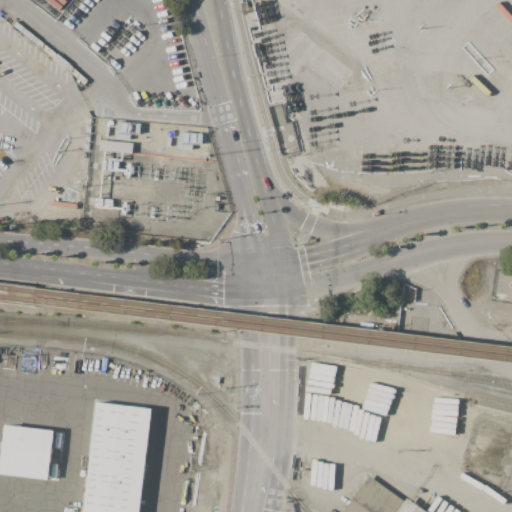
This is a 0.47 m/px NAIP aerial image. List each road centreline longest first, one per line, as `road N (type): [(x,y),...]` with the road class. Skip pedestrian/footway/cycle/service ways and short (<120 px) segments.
road 1 (secondary): [(251,264),(0,241)]
road 2 (secondary): [(284,291),(451,245),(511,241)]
road 3 (secondary): [(425,223),(356,234),(309,222),(266,183),(255,147)]
road 4 (secondary): [(220,114),(251,264)]
road 5 (secondary): [(255,147),(218,0)]
road 6 (secondary): [(54,271),(193,288)]
road 7 (tertiary): [(270,372),(258,511)]
